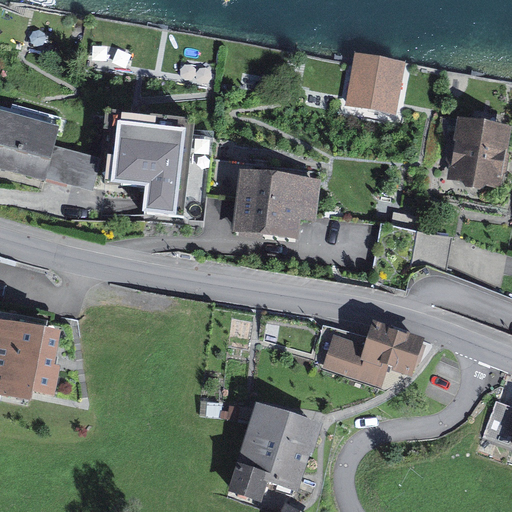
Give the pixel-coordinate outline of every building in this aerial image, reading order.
[(391,58),(357,51),(349,97),(383,103),(391,58)] [(53,132),(0,117),(0,162),(41,173),(53,132)] [(507,131),(461,124),(452,181),(499,187),(507,131)] [(181,136),(120,131),(115,183),(147,186),(146,210),(175,212),(181,136)] [(245,179),(240,229),(293,234),(295,215),(312,216),(315,186),(245,179)] [(207,219),(235,224),(241,189),(212,185),(207,219)] [(57,338),(2,328),(0,338),(0,390),(28,396),(29,389),(52,393),(56,370),(51,369),(57,338)] [(334,338),(325,365),(378,384),(385,367),(411,376),(422,344),(376,328),(368,350),(334,338)] [(314,430),(259,412),(233,491),(260,500),(267,479),(295,488),(314,430)]
